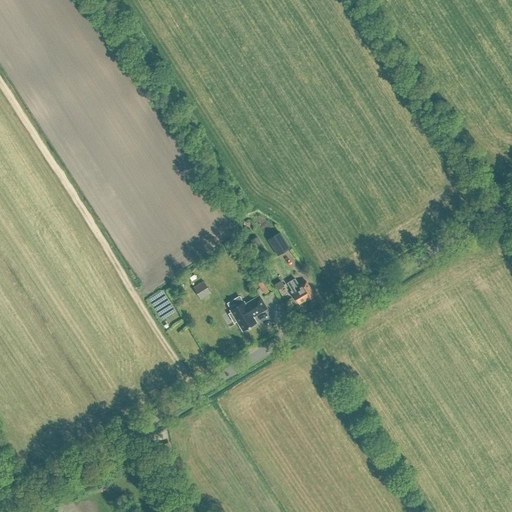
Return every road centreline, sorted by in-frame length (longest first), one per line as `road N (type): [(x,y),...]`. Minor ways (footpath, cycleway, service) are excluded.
road 1 (tertiary): [(0,506),(511,199)]
road 2 (track): [(0,86),(196,391)]
road 3 (track): [(499,206),(362,0)]
road 4 (unknown): [(196,391),(282,511)]
